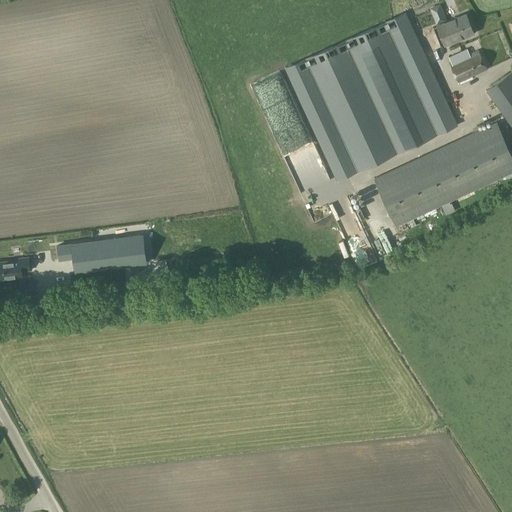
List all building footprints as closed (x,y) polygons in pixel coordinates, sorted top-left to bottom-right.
[(383,23),(286,68),(300,100),(334,172),(337,179),(457,124),(406,13),(383,23)] [(466,14),(435,27),(443,45),(474,32),(466,14)] [(467,49),(448,57),(453,66),(471,57),(467,49)] [(453,66),(451,66),(459,82),(487,69),(479,54),(471,57),(453,66)] [(490,68),(502,62),(499,54),(486,60),(490,68)] [(511,72),(487,90),(511,125),(511,124),(511,72)] [(511,156),(496,122),(373,179),(395,230),(511,174),(511,156)] [(392,244),(391,238),(386,239),(384,232),(381,233),(384,246),(392,244)] [(71,259),(73,273),(144,262),(140,237),(96,243),(96,241),(54,246),(56,261),(71,259)] [(29,257),(0,261),(0,279),(22,276),(22,271),(31,269),(29,257)]
